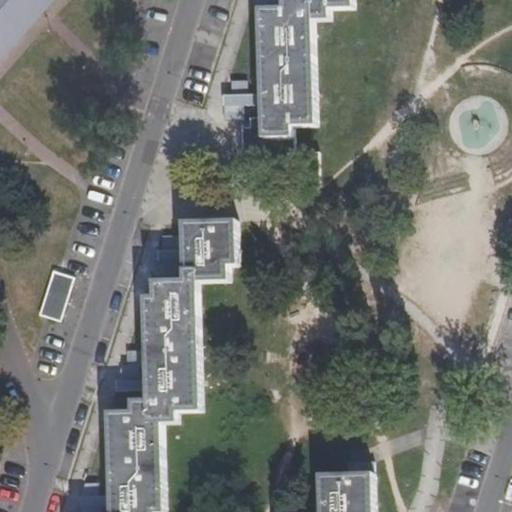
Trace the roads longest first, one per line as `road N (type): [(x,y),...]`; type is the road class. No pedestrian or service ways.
road 1 (residential): [(193,0),(49,462)]
road 2 (residential): [(0,333),(49,462)]
